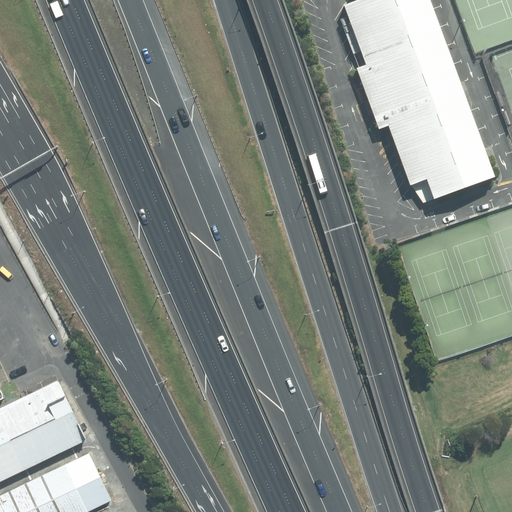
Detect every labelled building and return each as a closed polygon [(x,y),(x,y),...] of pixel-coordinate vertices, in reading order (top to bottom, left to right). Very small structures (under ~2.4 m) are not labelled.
[(424,0),(355,0),(341,5),(362,63),(354,66),(376,128),(389,123),(411,184),(415,182),(424,179),(431,196),(488,175),(424,0)] [(0,406),(12,400),(0,375),(0,406)] [(68,380),(0,412),(0,484),(96,438),(68,380)] [(95,448),(0,494),(0,511),(101,511),(122,502),(95,448)] [(126,511),(122,502),(101,511),(126,511)]
